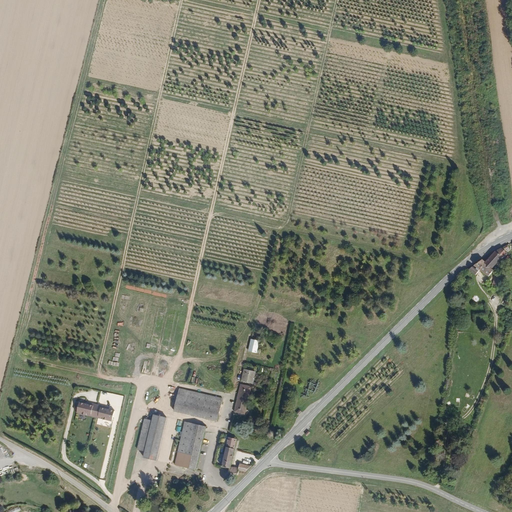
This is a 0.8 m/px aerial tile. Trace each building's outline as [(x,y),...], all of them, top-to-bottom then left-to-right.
[(489,265),(502,254),(500,253),(504,249),(500,244),(484,259),(489,265)] [(484,259),(482,257),(475,262),(485,274),(492,269),(489,265),(484,259)] [(254,350),(256,338),(249,337),(247,349),(254,350)] [(244,368),(241,381),(251,383),(254,370),(244,368)] [(240,385),(236,409),(246,412),(251,387),(240,385)] [(217,421),(222,398),(179,388),(174,411),(217,421)] [(90,415),(92,407),(85,405),(78,403),(78,405),(76,411),(76,414),(85,416),(86,414),(90,415)] [(97,417),(99,408),(107,410),(107,408),(85,403),(85,405),(92,407),(90,415),(86,414),(85,416),(102,420),(102,418),(97,417)] [(111,422),(113,411),(107,410),(99,408),(97,417),(102,418),(102,420),(111,422)] [(156,461),(166,418),(153,415),(152,421),(144,419),(137,450),(145,452),(143,458),(156,461)] [(181,437),(175,465),(196,470),(206,426),(185,421),(182,431),(180,431),(179,436),(181,437)] [(231,465),(237,438),(224,435),(222,444),(226,445),(222,466),(230,468),(228,475),(237,478),(239,476),(240,470),(244,471),(250,465),(241,464),(240,467),(231,465)]
